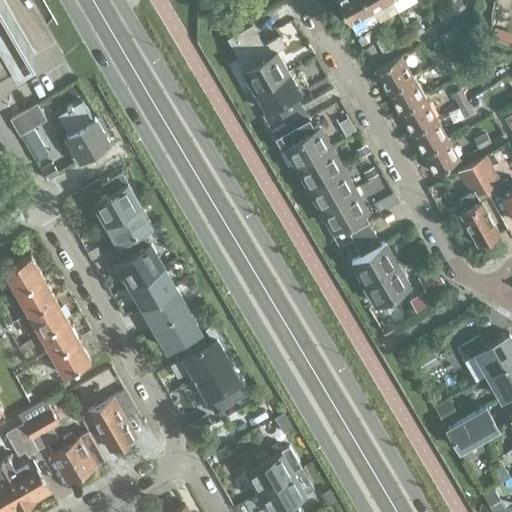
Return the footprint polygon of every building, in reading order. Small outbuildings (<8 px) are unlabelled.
[(0,0),(0,60),(16,52),(22,63),(40,53),(9,0),(0,0)] [(371,13),(364,0),(336,0),(350,25),(371,13)] [(392,1),(391,0),(364,0),(371,13),(392,1)] [(454,0),(448,4),(453,13),(465,6),(461,0),(454,0)] [(448,4),(436,10),(442,20),(453,13),(448,4)] [(412,36),(424,30),(418,19),(406,26),(412,36)] [(444,41),(467,28),(469,27),(464,19),(439,32),(444,41)] [(227,37),(227,38),(239,57),(264,43),(252,22),(227,37)] [(412,36),(406,26),(395,33),(400,43),(412,36)] [(491,36),(504,40),(507,30),(495,26),(491,36)] [(244,66),(241,68),(253,90),(289,70),(276,48),(285,43),(280,34),(239,57),(244,66)] [(372,42),(364,47),(363,48),(370,60),(379,55),(372,42)] [(444,57),(437,45),(428,51),(435,63),(444,57)] [(374,68),(386,89),(413,74),(401,53),(374,68)] [(451,69),(444,57),(435,63),(441,74),(451,69)] [(287,121),(306,110),(297,94),(301,92),(289,70),(253,90),(266,112),(277,105),(287,121)] [(386,89),(398,110),(425,95),(413,74),(386,89)] [(468,98),(461,86),(451,92),(458,104),(468,98)] [(57,91),(10,117),(19,133),(66,106),(57,91)] [(398,110),(410,131),(437,115),(425,95),(398,110)] [(468,98),(458,104),(465,116),(475,110),(468,98)] [(306,110),(287,121),(273,129),(294,166),(296,165),(332,144),(319,123),(315,125),(306,110)] [(69,150),(75,162),(80,159),(111,141),(95,115),(65,133),(74,148),(69,150)] [(410,131),(421,151),(449,136),(437,115),(410,131)] [(479,147),(491,140),(486,131),(474,138),(479,147)] [(433,173),(461,157),(449,136),(421,151),(433,173)] [(364,143),(354,149),(358,156),(368,151),(364,143)] [(343,166),(332,144),(296,165),(308,186),(343,166)] [(499,189),(500,192),(511,212),(511,185),(506,176),(501,179),(487,153),(472,161),(491,194),(499,189)] [(40,168),(46,179),(58,171),(52,161),(40,168)] [(466,207),(460,210),(479,244),(500,232),(481,199),(491,194),(472,161),(457,169),(469,190),(460,195),(466,207)] [(373,165),(364,170),(368,178),(378,173),(373,165)] [(106,222),(140,203),(128,181),(119,166),(85,185),(94,201),(93,201),(106,222)] [(355,187),(343,166),(308,186),(320,207),(355,187)] [(343,222),(344,221),(367,208),(355,187),(320,207),(331,227),(329,228),(339,245),(352,237),(343,222)] [(118,244),(122,241),(143,230),(153,224),(140,203),(106,222),(118,244)] [(363,211),(368,208),(367,208),(344,221),(350,232),(369,221),(363,211)] [(350,232),(356,243),(375,232),(369,221),(350,232)] [(116,261),(129,283),(163,263),(151,241),(150,241),(143,230),(122,241),(129,253),(116,261)] [(356,243),(362,253),(362,254),(386,240),(386,239),(381,242),(375,232),(356,243)] [(398,261),(386,240),(362,254),(362,253),(350,260),(362,282),(398,261)] [(3,269),(15,291),(43,275),(31,253),(3,269)] [(398,261),(362,282),(375,304),(410,283),(398,261)] [(129,283),(142,305),(176,285),(163,263),(129,283)] [(55,296),(43,275),(15,291),(27,311),(55,296)] [(142,305),(154,326),(188,307),(176,285),(142,305)] [(67,317),(55,296),(27,311),(39,332),(67,317)] [(167,349),(180,341),(186,353),(207,341),(200,329),(201,329),(188,307),(154,326),(167,349)] [(79,338),(67,317),(39,332),(51,353),(79,338)] [(487,376),(511,360),(511,336),(509,332),(486,345),(479,334),(457,346),(464,358),(474,353),(487,376)] [(36,335),(18,345),(21,351),(40,341),(36,335)] [(207,341),(186,353),(182,355),(195,377),(229,358),(217,336),(207,341)] [(64,375),(64,374),(91,359),(79,338),(51,353),(64,375)] [(432,350),(416,359),(423,372),(439,362),(432,350)] [(229,358),(195,377),(207,399),(241,379),(229,358)] [(511,360),(487,376),(500,399),(511,391),(511,360)] [(93,419),(111,450),(123,443),(125,446),(134,441),(132,438),(135,436),(124,416),(132,412),(126,402),(118,407),(112,395),(88,409),(93,419)] [(459,414),(449,397),(435,405),(444,422),(459,414)] [(50,405),(23,421),(38,448),(57,437),(52,427),(60,422),(50,405)] [(485,405),(447,426),(460,449),(465,458),(483,448),(478,438),(498,427),(485,405)] [(193,407),(182,414),(189,426),(200,420),(193,407)] [(289,420),(280,426),(283,432),(293,426),(289,420)] [(23,421),(8,429),(5,431),(18,454),(25,450),(27,454),(38,448),(23,421)] [(65,441),(50,449),(67,479),(104,457),(88,428),(74,436),(71,431),(62,436),(65,441)] [(281,448),(247,468),(259,490),(294,470),(281,448)] [(0,457),(25,502),(50,488),(31,454),(18,461),(12,450),(0,457)] [(0,511),(7,511),(25,502),(0,457),(0,511)] [(501,459),(493,463),(499,481),(510,475),(501,459)] [(271,511),(276,509),(277,511),(292,511),(302,507),(297,497),(306,492),(294,470),(259,490),(271,511)] [(495,489),(484,495),(493,511),(497,511),(506,508),(505,507),(495,489)] [(168,511),(189,511),(185,503),(168,511)] [(506,508),(497,511),(511,511),(511,503),(505,507),(506,508)]
